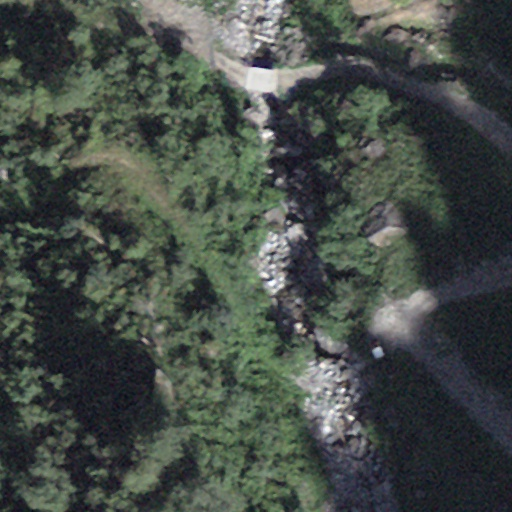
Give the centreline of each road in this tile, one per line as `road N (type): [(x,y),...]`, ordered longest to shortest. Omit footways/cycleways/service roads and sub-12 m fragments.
road 1 (track): [(148,0),(187,48),(267,89),(335,73),(459,104),(511,150)]
road 2 (track): [(511,275),(400,312),(394,334),(440,364),(511,443)]
